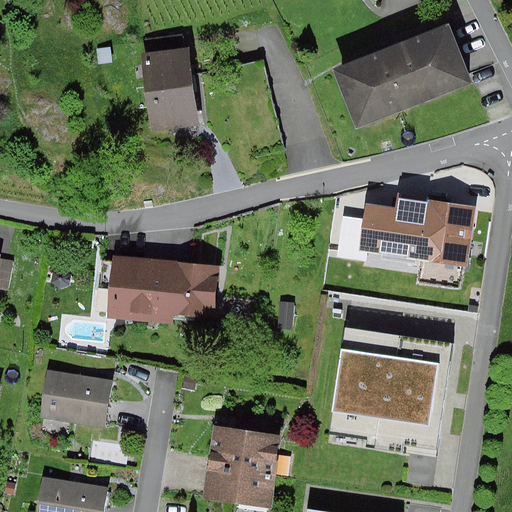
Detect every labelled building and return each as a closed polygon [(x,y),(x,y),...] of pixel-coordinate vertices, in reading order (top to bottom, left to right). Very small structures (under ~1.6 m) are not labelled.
[(449,26),(333,67),(355,127),(470,86),(449,26)] [(193,46),(139,51),(147,133),(201,128),(193,46)] [(425,212),(366,206),(363,244),(416,249),(414,260),(469,266),(475,207),(426,202),(425,212)] [(186,264),(110,255),(102,316),(179,325),(186,264)] [(0,299),(6,300),(13,260),(0,257),(0,299)] [(220,267),(186,264),(179,325),(213,329),(220,267)] [(464,343),(356,327),(340,432),(448,448),(464,343)] [(129,383),(61,373),(54,416),(122,425),(129,383)] [(16,386),(0,383),(0,433),(7,435),(16,386)] [(301,440),(229,431),(221,499),(293,507),(301,440)] [(119,511),(123,494),(55,482),(49,511),(119,511)]
